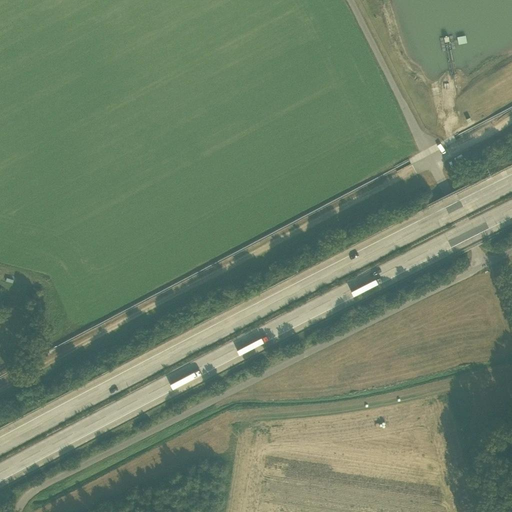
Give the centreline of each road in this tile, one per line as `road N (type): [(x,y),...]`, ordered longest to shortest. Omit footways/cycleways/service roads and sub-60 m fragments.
road 1 (motorway): [(0,471),(511,207)]
road 2 (motorway): [(511,181),(0,445)]
road 3 (unclassified): [(16,511),(25,496),(483,265)]
road 4 (unclassified): [(483,265),(350,0)]
road 5 (track): [(40,369),(46,281),(0,268)]
